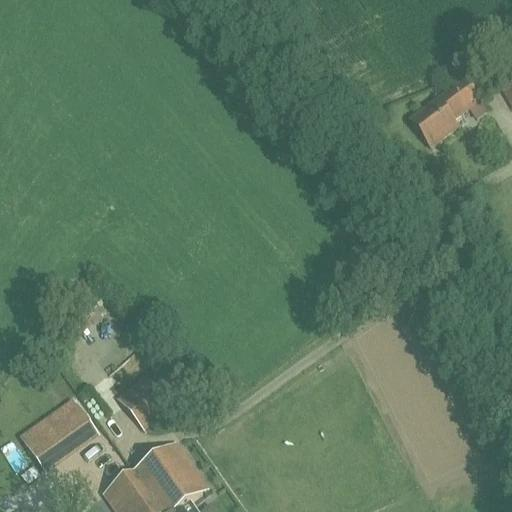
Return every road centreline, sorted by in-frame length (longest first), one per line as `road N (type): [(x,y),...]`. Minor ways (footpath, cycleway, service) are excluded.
road 1 (unclassified): [(511,395),(441,264),(233,0)]
road 2 (track): [(206,430),(441,264)]
